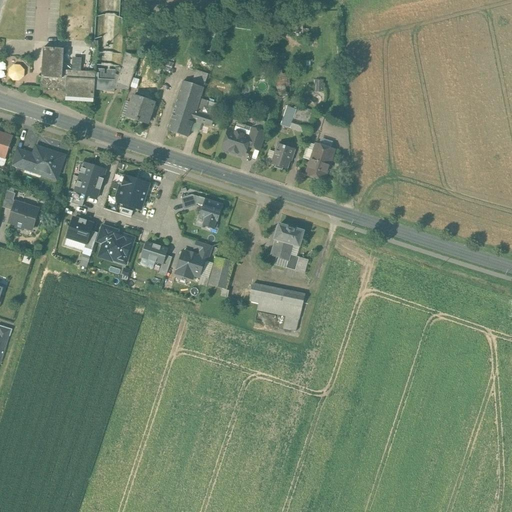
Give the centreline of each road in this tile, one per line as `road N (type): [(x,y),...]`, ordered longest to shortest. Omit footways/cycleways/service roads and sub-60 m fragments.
road 1 (tertiary): [(511,266),(176,157)]
road 2 (tertiary): [(176,157),(0,100)]
road 3 (residential): [(176,157),(154,228),(88,207)]
